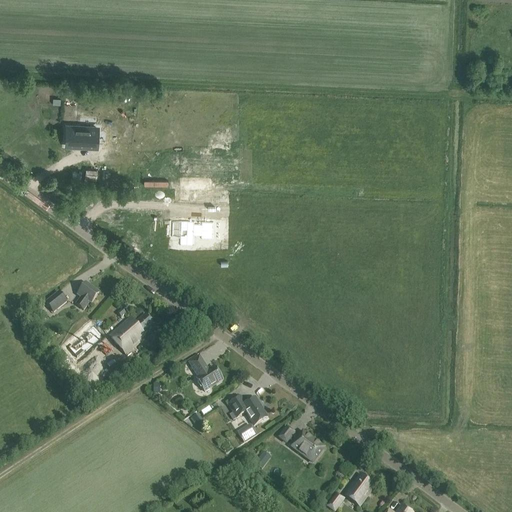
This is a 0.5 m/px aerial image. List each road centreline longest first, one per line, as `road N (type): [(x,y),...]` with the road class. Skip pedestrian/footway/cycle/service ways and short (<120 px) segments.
road 1 (tertiary): [(461,511),(0,170)]
road 2 (track): [(0,476),(218,330)]
